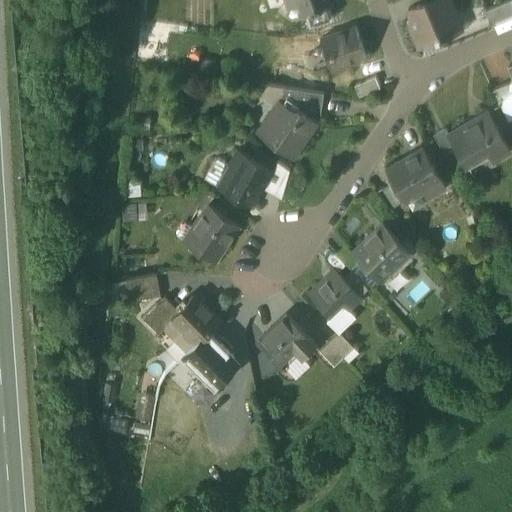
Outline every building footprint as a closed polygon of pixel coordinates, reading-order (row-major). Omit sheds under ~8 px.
[(328,0),(296,0),(301,13),(330,3),(328,0)] [(409,9),(413,18),(410,22),(420,47),(461,31),(448,0),(430,0),(422,4),(409,9)] [(511,4),(510,0),(485,11),(491,25),(511,15),(511,4)] [(355,25),(320,37),(330,67),(366,55),(355,25)] [(300,40),(288,39),(287,53),(298,55),(300,40)] [(115,56),(105,55),(105,64),(106,67),(109,70),(113,73),(120,74),(122,58),(117,58),(115,56)] [(376,75),(354,84),(359,96),(381,88),(376,75)] [(322,91),(267,84),(259,95),(275,105),(257,131),(291,155),(315,121),(311,118),(314,113),(318,114),(322,91)] [(487,113),(462,127),(461,125),(448,133),(466,163),(488,150),(493,158),(510,148),(487,110),(486,111),(487,113)] [(423,147),(386,168),(405,199),(422,189),(425,195),(444,184),(441,179),(441,178),(423,147)] [(271,169),(238,150),(229,167),(232,168),(221,187),(218,185),(217,187),(250,205),(266,178),(262,176),(267,168),(271,170),(271,169)] [(239,226),(208,205),(184,240),(215,261),(239,226)] [(382,222),(353,250),(381,278),(410,250),(382,222)] [(343,275),(330,262),(329,263),(335,269),(325,279),(324,277),(309,292),(328,313),(329,311),(328,310),(340,299),(347,306),(367,286),(351,268),(343,275)] [(156,275),(126,280),(129,301),(159,296),(156,275)] [(220,317),(196,293),(179,309),(168,320),(169,322),(182,334),(184,332),(195,343),(208,330),(220,317)] [(165,296),(144,317),(159,332),(164,327),(169,322),(168,320),(179,309),(165,296)] [(286,313),(258,339),(283,367),(299,352),(302,355),(315,343),(286,313)] [(195,343),(184,332),(182,334),(169,322),(164,327),(188,350),(195,343)] [(345,329),(325,345),(339,362),(359,345),(345,329)] [(188,350),(183,356),(215,387),(236,365),(234,356),(235,356),(208,330),(195,343),(188,350)] [(316,357),(331,368),(338,360),(323,348),(316,357)] [(235,356),(234,356),(236,365),(240,376),(251,373),(245,353),(235,356)] [(104,429),(132,430),(132,416),(104,415),(104,429)]
